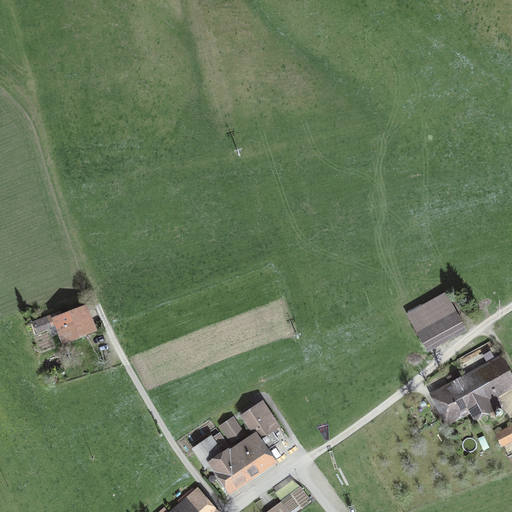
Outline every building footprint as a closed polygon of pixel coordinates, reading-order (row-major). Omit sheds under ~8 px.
[(462,328),(446,298),(411,316),(428,347),(462,328)] [(58,325),(65,342),(94,331),(86,312),(79,314),(77,311),(69,314),(71,318),(63,320),(61,313),(33,323),(37,333),(58,325)] [(459,371),(447,378),(453,388),(437,397),(448,417),(467,407),(474,419),(501,404),(495,394),(511,384),(511,381),(501,361),(465,381),(459,371)] [(264,405),(244,418),(254,434),(231,449),(248,475),(272,459),(260,441),(279,428),(264,405)] [(497,416),(500,417),(502,415),(504,413),(503,410),(502,408),(499,408),(496,409),(495,411),(495,414),(497,416)] [(233,420),(222,428),(231,441),(242,433),(233,420)] [(511,426),(497,435),(502,445),(511,439),(511,426)] [(207,466),(212,462),(229,488),(248,475),(231,449),(223,455),(219,449),(227,444),(220,434),(196,450),(207,466)] [(192,488),(177,501),(180,504),(170,511),(216,511),(217,511),(197,489),(194,491),(192,488)] [(282,503),(289,511),(299,511),(312,503),(302,489),(282,503)] [(269,511),(289,511),(282,503),(269,511)]
